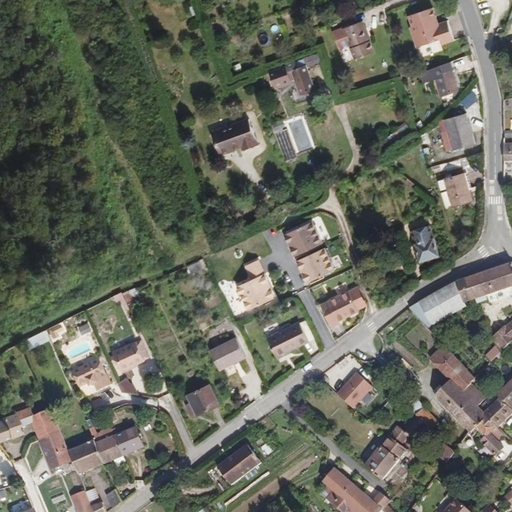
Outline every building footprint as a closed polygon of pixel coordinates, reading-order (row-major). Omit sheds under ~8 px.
[(437,9),(413,15),(416,27),(413,27),(418,47),(443,41),(444,46),(456,42),(451,23),(440,26),(438,21),(440,20),(437,9)] [(364,21),(345,28),(355,58),(374,52),(364,21)] [(302,82),(307,97),(322,92),(314,67),(322,65),(320,59),(303,64),(303,63),(293,66),(294,69),(277,74),(282,89),(299,84),(298,81),(302,80),(302,82)] [(252,60),(247,62),(249,68),(255,66),(252,60)] [(457,63),(442,69),(445,76),(444,76),(451,95),(468,88),(461,69),(460,69),(457,63)] [(429,81),(421,85),(423,91),(432,88),(429,81)] [(260,117),(245,122),(253,145),(254,147),(268,143),(260,117)] [(472,117),(451,122),(454,134),(447,136),(453,156),(480,149),(472,117)] [(245,122),(222,129),(231,152),(253,145),(245,122)] [(444,124),(447,136),(454,134),(451,122),(444,124)] [(391,140),(412,130),(409,124),(388,134),(391,140)] [(403,140),(398,144),(401,149),(406,145),(403,140)] [(461,160),(446,164),(448,171),(463,168),(461,160)] [(470,173),(452,177),(454,187),(458,204),(476,200),(470,173)] [(454,187),(452,177),(444,179),(447,188),(454,187)] [(321,224),(295,236),(301,249),(299,250),(303,259),(331,247),(321,224)] [(433,227),(414,233),(424,262),(442,256),(433,227)] [(333,251),(305,263),(309,273),(311,272),(316,285),(343,273),(333,251)] [(245,288),(256,311),(282,300),(276,285),(277,284),(266,261),(254,267),(260,281),(245,288)] [(207,262),(195,267),(199,274),(210,269),(207,262)] [(511,268),(464,285),(472,305),(511,291),(511,268)] [(472,305),(464,285),(425,307),(417,313),(434,331),(473,308),(472,305)] [(149,294),(145,288),(136,292),(140,300),(149,294)] [(363,291),(356,295),(364,313),(372,310),(363,291)] [(140,300),(136,292),(131,294),(139,312),(147,308),(145,305),(143,306),(140,300)] [(139,312),(131,294),(122,298),(125,305),(129,303),(134,315),(139,312)] [(364,313),(356,295),(328,309),(338,330),(346,326),(345,325),(352,321),(352,319),(356,317),(357,318),(365,314),(364,313)] [(59,324),(48,329),(52,336),(62,331),(59,324)] [(307,324),(281,338),(291,357),(298,354),(297,352),(316,343),(307,324)] [(511,327),(500,339),(506,346),(511,352),(511,350),(511,327)] [(99,330),(92,334),(95,340),(102,337),(99,330)] [(50,334),(32,344),(35,353),(55,344),(50,334)] [(240,337),(236,339),(245,359),(250,356),(240,337)] [(291,357),(281,338),(275,341),(285,360),(291,357)] [(236,339),(211,352),(221,371),(245,359),(236,339)] [(149,355),(153,353),(148,344),(145,346),(144,344),(120,356),(122,360),(119,361),(122,367),(125,366),(129,375),(153,364),(152,362),(149,355)] [(470,346),(460,357),(482,380),(500,363),(494,357),(488,364),(470,346)] [(506,346),(494,357),(500,363),(511,352),(506,346)] [(459,382),(442,399),(477,437),(483,431),(494,420),(489,413),(483,407),(491,399),(478,384),(482,380),(460,357),(452,349),(448,353),(440,362),(459,382)] [(106,362),(79,374),(86,388),(95,384),(97,388),(101,386),(105,393),(118,387),(106,362)] [(356,409),(375,386),(357,371),(338,395),(356,409)] [(135,382),(126,386),(130,396),(145,398),(140,387),(137,387),(135,382)] [(489,413),(494,420),(506,431),(511,425),(511,388),(505,396),(502,393),(490,404),(494,409),(489,413)] [(216,391),(193,402),(197,409),(193,411),(197,420),(201,418),(203,422),(225,411),(216,391)] [(424,397),(414,407),(419,413),(424,417),(430,410),(433,406),(424,397)] [(107,417),(117,413),(110,402),(102,405),(107,417)] [(0,422),(0,429),(5,444),(30,435),(27,428),(40,422),(38,417),(34,409),(6,418),(7,421),(0,422)] [(41,416),(44,425),(62,417),(58,409),(41,416)] [(450,429),(430,410),(424,417),(432,425),(444,437),(450,429)] [(424,417),(419,413),(417,416),(419,418),(412,427),(410,425),(406,429),(405,428),(397,438),(407,446),(414,437),(420,441),(432,425),(424,417)] [(40,422),(48,442),(44,425),(41,416),(38,417),(40,422)] [(44,425),(48,442),(69,433),(62,417),(44,425)] [(494,420),(483,431),(492,442),(488,446),(501,460),(510,451),(504,445),(511,438),(506,431),(494,420)] [(122,438),(130,456),(152,447),(143,429),(122,438)] [(69,433),(48,442),(61,472),(81,463),(76,451),(69,433)] [(76,451),(81,463),(86,477),(114,465),(113,463),(105,445),(100,436),(95,439),(96,443),(76,451)] [(105,445),(113,463),(130,456),(122,438),(105,445)] [(397,438),(390,447),(405,461),(412,450),(407,446),(397,438)] [(451,465),(459,456),(448,446),(440,454),(451,465)] [(241,485),(270,462),(257,447),(229,469),(241,485)] [(390,447),(372,469),(388,482),(405,461),(390,447)] [(381,503),(343,469),(330,483),(339,492),(332,500),(344,511),(391,511),(390,511),(396,503),(387,495),(381,503)] [(126,492),(131,503),(139,497),(134,487),(126,492)] [(118,497),(123,509),(131,503),(126,492),(118,497)] [(79,499),(82,505),(96,499),(93,493),(79,499)] [(101,511),(114,511),(112,505),(108,506),(104,498),(96,501),(101,511)] [(476,511),(462,498),(448,511),(476,511)] [(84,511),(101,511),(96,501),(96,499),(82,505),(84,511)]
